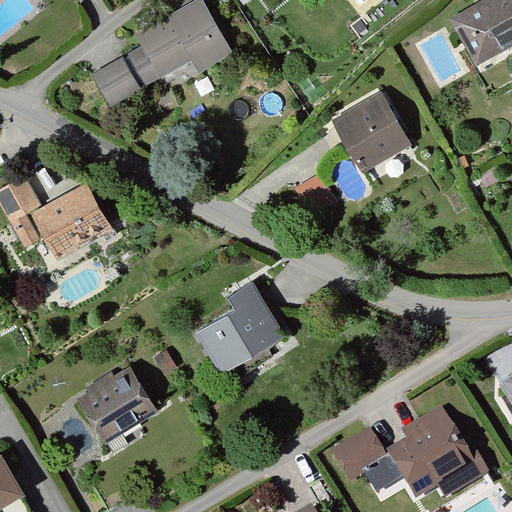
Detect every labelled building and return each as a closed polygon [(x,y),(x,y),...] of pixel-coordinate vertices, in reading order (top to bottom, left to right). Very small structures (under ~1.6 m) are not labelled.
[(511,0),(475,0),(443,18),(470,65),(511,41),(511,0)] [(228,52),(199,3),(142,37),(147,46),(127,58),(97,76),(112,101),(194,54),(202,67),(228,52)] [(383,92),(333,121),(364,173),(414,144),(383,92)] [(300,186),(322,211),(341,195),(318,170),(300,186)] [(39,204),(26,180),(0,193),(0,198),(26,245),(37,239),(23,213),(39,204)] [(88,189),(37,217),(59,256),(110,228),(88,189)] [(238,310),(203,331),(224,365),(279,331),(252,286),(231,299),(238,310)] [(175,367),(166,353),(157,359),(166,373),(175,367)] [(129,373),(83,401),(106,439),(153,411),(129,373)] [(411,438),(392,449),(393,451),(407,473),(418,492),(441,479),(448,491),(484,470),(475,455),(470,459),(441,410),(421,421),(407,430),(411,438)] [(385,456),(368,430),(335,450),(352,477),(363,469),(385,456)] [(385,456),(363,469),(376,491),(407,473),(393,451),(385,456)] [(0,508),(21,495),(1,462),(0,461),(0,508)]
